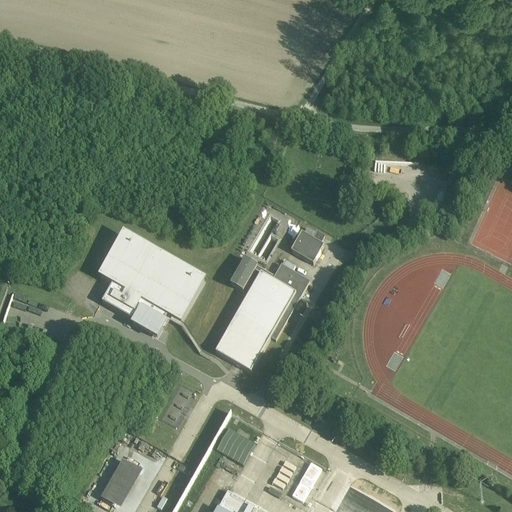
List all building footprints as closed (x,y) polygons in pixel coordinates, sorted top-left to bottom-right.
[(324,247),(302,235),(291,253),(313,266),(324,247)] [(204,283),(125,238),(102,278),(114,284),(104,304),(135,323),(134,325),(158,339),(171,316),(182,322),(204,283)] [(245,261),(231,287),(243,293),(257,268),(245,261)] [(310,283),(282,267),(273,282),(297,296),(271,340),(276,343),(310,283)] [(261,275),(215,355),(251,375),(271,340),(297,296),(273,282),(261,275)] [(122,511),(144,475),(123,463),(102,501),(121,511),(122,511)] [(190,470),(181,465),(178,470),(188,475),(190,470)] [(324,473),(312,466),(292,499),(304,506),(324,473)] [(393,511),(352,488),(337,511),(393,511)]
